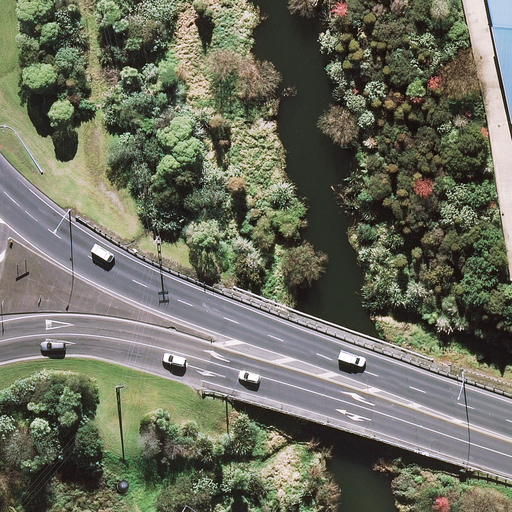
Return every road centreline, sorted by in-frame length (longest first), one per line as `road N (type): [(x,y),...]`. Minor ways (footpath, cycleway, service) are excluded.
road 1 (trunk): [(0,188),(53,233),(143,286),(320,354),(409,403)]
road 2 (trunk): [(409,403),(312,390),(97,336),(0,340)]
